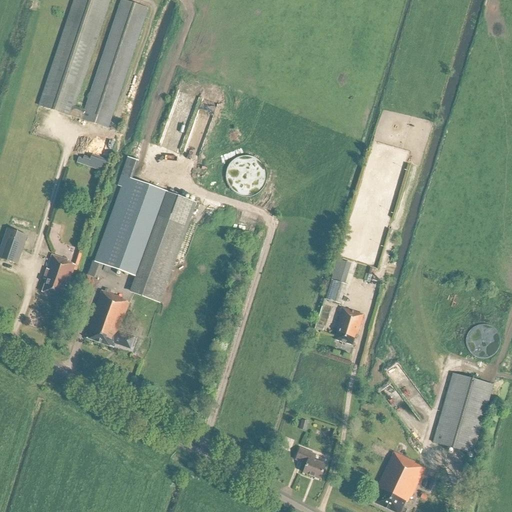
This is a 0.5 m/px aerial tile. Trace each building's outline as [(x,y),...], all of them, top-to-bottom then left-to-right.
[(85,111),(73,107),(109,0),(74,0),(39,105),(70,116),(71,116),(82,120),(107,128),(148,9),(122,0),(85,111)] [(109,161),(93,155),(91,159),(84,156),(83,159),(79,157),(77,163),(104,173),(109,161)] [(135,277),(166,192),(121,175),(118,186),(123,188),(96,263),(106,267),(104,271),(116,276),(118,271),(135,277)] [(160,303),(187,228),(196,202),(166,192),(135,277),(130,292),(160,303)] [(28,236),(7,229),(0,248),(0,259),(18,265),(28,236)] [(67,287),(75,265),(67,262),(68,261),(52,255),(43,279),(46,280),(42,292),(60,298),(64,286),(67,287)] [(353,275),(351,283),(359,285),(358,287),(363,288),(366,279),(353,275)] [(341,304),(347,285),(342,284),(343,279),(333,276),(326,300),(341,304)] [(109,294),(110,291),(105,290),(104,292),(101,291),(85,338),(113,348),(116,340),(124,343),(123,348),(128,350),(133,338),(131,335),(128,334),(125,336),(118,333),(129,303),(121,300),(122,299),(109,294)] [(338,317),(341,309),(330,305),(328,309),(327,313),(324,321),(323,324),(323,326),(326,326),(335,329),(337,325),(338,321),(339,317),(338,317)] [(357,336),(363,315),(342,309),(336,329),(338,330),(335,340),(352,346),(355,335),(357,336)] [(326,326),(323,326),(323,324),(318,322),(316,329),(324,331),(326,326)] [(473,454),(493,386),(452,374),(432,443),(473,454)] [(302,420),(299,429),(305,430),(308,422),(302,420)] [(300,449),(296,460),(307,464),(303,474),(319,480),(325,465),(313,461),(315,455),(300,449)] [(394,453),(370,502),(392,511),(405,511),(407,509),(403,508),(405,502),(407,503),(410,497),(411,497),(424,469),(414,464),(414,462),(394,453)] [(439,482),(432,479),(427,490),(434,493),(439,482)]
